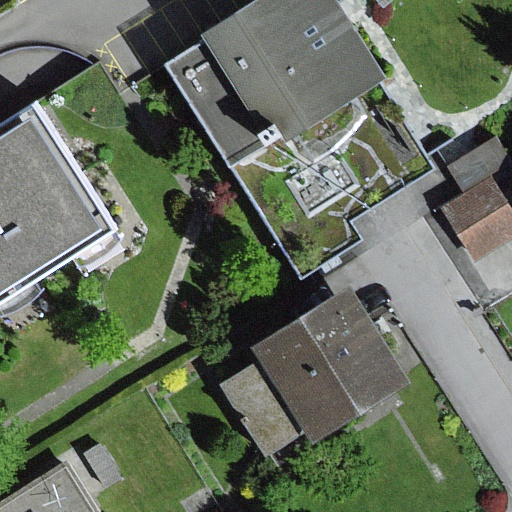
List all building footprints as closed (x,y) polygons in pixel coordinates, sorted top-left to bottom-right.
[(0,0),(0,19),(24,3),(22,0),(0,0)] [(253,0),(156,62),(294,277),(357,238),(344,218),(427,165),(327,7),(322,0),(253,0)] [(0,297),(108,228),(28,103),(0,120),(0,297)] [(491,135),(442,164),(460,194),(487,177),(508,164),(491,135)] [(460,194),(433,211),(466,263),(511,234),(511,216),(487,177),(460,194)] [(256,356),(211,384),(261,463),(400,375),(339,280),(245,340),(256,356)] [(0,497),(0,511),(96,511),(63,459),(0,497)]
